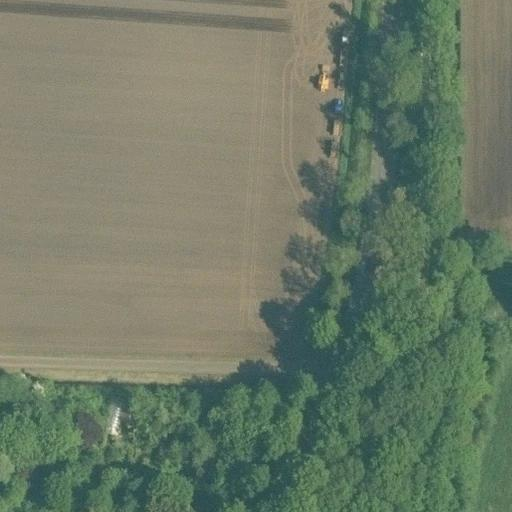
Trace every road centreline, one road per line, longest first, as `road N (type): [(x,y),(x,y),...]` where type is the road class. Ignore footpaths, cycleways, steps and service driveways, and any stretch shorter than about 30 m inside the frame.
road 1 (tertiary): [(286,511),(339,391),(372,255),(392,0)]
road 2 (track): [(511,278),(372,255)]
